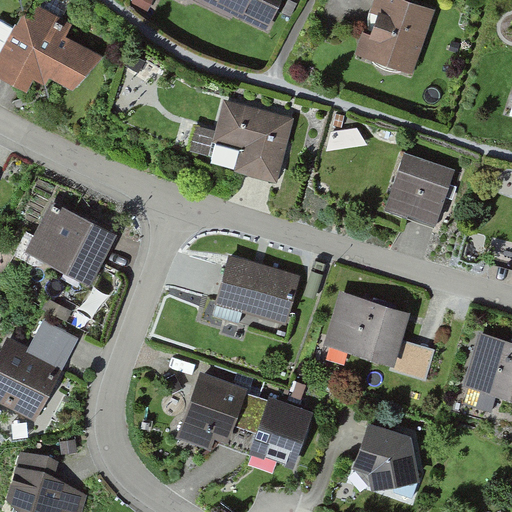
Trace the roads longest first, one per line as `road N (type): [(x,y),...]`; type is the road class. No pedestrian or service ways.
road 1 (residential): [(178,202),(115,387),(112,418),(126,468),(181,511)]
road 2 (residential): [(178,202),(511,298)]
road 3 (residential): [(0,120),(178,202)]
